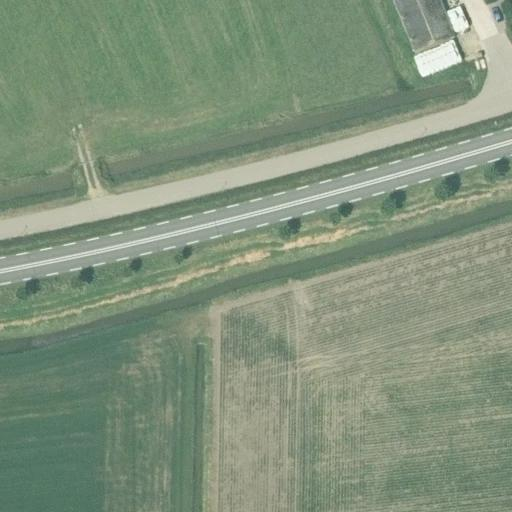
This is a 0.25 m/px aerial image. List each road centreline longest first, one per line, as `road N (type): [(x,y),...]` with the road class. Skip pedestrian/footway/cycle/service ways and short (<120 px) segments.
road 1 (primary): [(0,274),(200,232),(511,140)]
road 2 (unclassified): [(0,231),(117,211),(511,102)]
